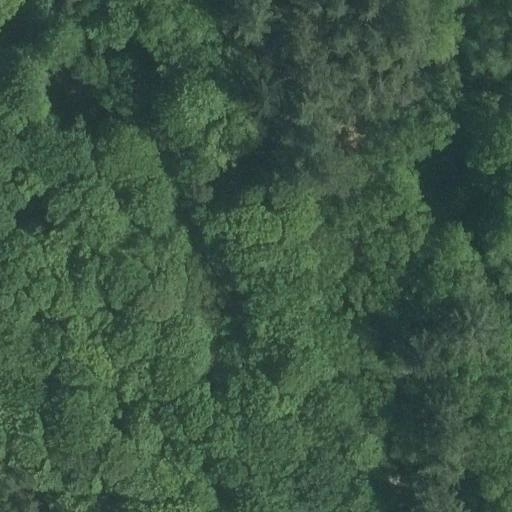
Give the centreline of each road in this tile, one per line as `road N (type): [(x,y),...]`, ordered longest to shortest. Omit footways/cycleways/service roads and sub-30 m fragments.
road 1 (track): [(156,0),(292,264)]
road 2 (track): [(292,264),(414,511)]
